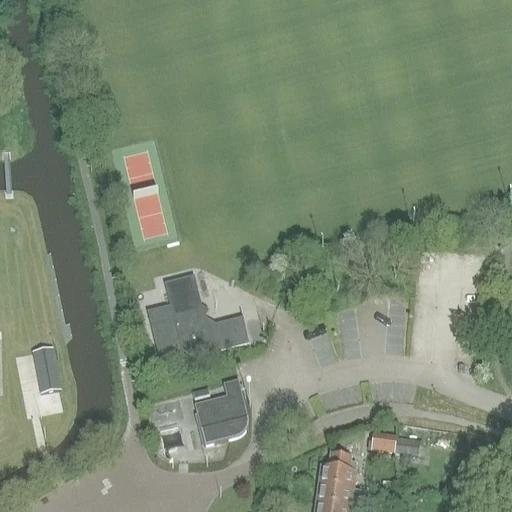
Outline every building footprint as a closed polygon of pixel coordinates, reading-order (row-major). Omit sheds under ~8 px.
[(147,315),(160,369),(213,356),(248,347),(248,349),(249,349),(245,329),(242,319),(241,319),(242,321),(215,328),(213,328),(214,332),(207,334),(203,321),(203,320),(208,314),(201,309),(193,279),(164,287),(170,310),(147,315)] [(61,391),(56,365),(53,350),(32,354),(39,395),(61,391)] [(248,424),(241,396),(238,383),(223,387),(226,400),(194,409),(201,433),(205,449),(240,440),(243,438),(245,435),(247,431),(248,428),(248,424)] [(209,399),(207,392),(192,396),(194,403),(209,399)] [(398,439),(373,435),(370,455),(395,458),(395,456),(397,441),(398,439)] [(397,441),(395,456),(418,460),(420,445),(397,441)] [(318,489),(353,493),(355,475),(354,475),(355,467),(350,466),(350,460),(330,457),(328,471),(320,470),(318,489)] [(459,473),(457,488),(467,489),(469,474),(459,473)] [(457,488),(455,502),(464,504),(467,489),(457,488)] [(353,493),(318,489),(315,508),(348,511),(349,511),(351,502),(366,504),(368,496),(353,493)]
